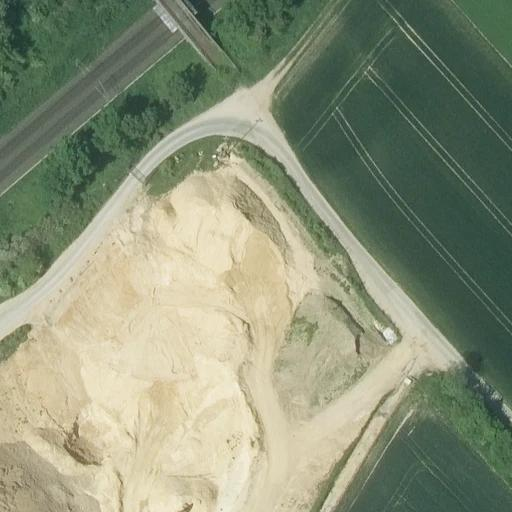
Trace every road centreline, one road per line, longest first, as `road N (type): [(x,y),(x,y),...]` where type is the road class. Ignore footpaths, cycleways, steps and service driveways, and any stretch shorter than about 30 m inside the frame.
road 1 (track): [(511,428),(442,354),(209,57)]
road 2 (track): [(0,358),(85,280),(180,163),(259,118)]
road 3 (track): [(349,511),(442,354)]
road 4 (track): [(363,0),(264,124)]
